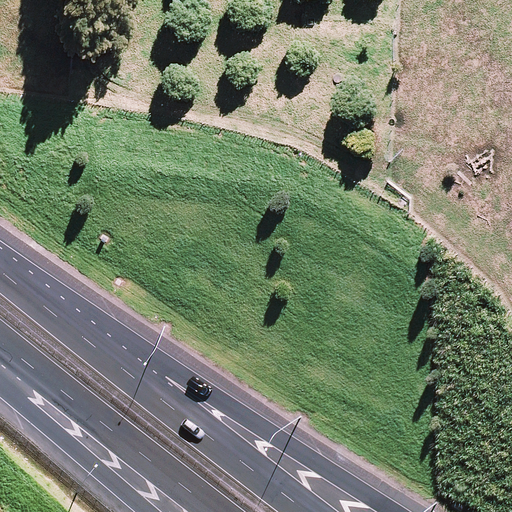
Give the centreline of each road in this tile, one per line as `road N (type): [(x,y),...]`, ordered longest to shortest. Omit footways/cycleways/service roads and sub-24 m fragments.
road 1 (motorway): [(0,272),(161,364),(389,511)]
road 2 (motorway): [(0,272),(304,511)]
road 3 (motorway): [(211,511),(0,345)]
road 4 (motorway): [(146,511),(0,349)]
